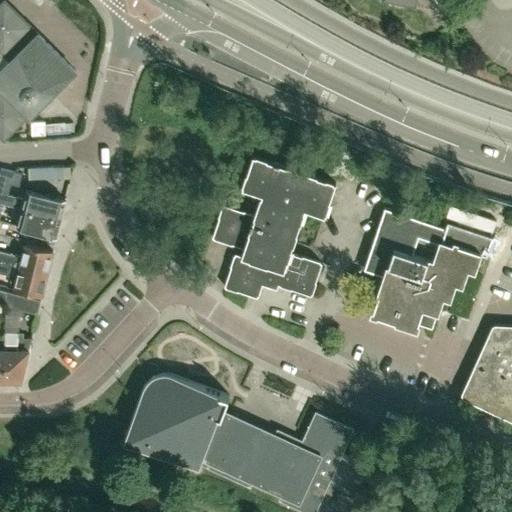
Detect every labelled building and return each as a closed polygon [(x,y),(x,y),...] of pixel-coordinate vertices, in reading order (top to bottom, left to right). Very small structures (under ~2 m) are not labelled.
[(0,134),(4,139),(28,115),(29,116),(75,70),(38,33),(31,26),(4,0),(2,0),(0,2),(0,49),(11,61),(0,71),(0,92),(0,93),(0,90),(1,89),(5,92),(0,96),(0,134)] [(40,0),(50,9),(58,0),(40,0)] [(45,133),(44,121),(32,121),(32,134),(45,133)] [(56,140),(82,138),(82,123),(55,124),(56,140)] [(277,288),(278,284),(311,295),(322,262),(291,252),(306,208),(326,215),(337,182),(304,171),(301,179),(284,173),(287,166),(253,154),(242,187),(262,194),(255,215),(223,204),(212,237),(244,247),(242,255),(235,253),(224,286),(257,297),(262,283),(277,288)] [(0,202),(23,208),(61,217),(65,200),(28,191),(26,198),(6,194),(9,184),(19,187),(22,174),(0,168),(0,169),(0,202)] [(19,227),(56,236),(61,217),(23,208),(0,202),(0,233),(4,235),(8,223),(0,220),(0,215),(3,205),(23,210),(19,227)] [(385,276),(372,313),(416,328),(418,323),(432,327),(443,295),(450,297),(455,281),(462,283),(467,267),(474,269),(480,253),(487,255),(493,236),(470,229),(468,235),(385,207),(364,269),(385,276)] [(0,261),(47,273),(53,250),(25,243),(22,256),(0,250),(0,261)] [(0,272),(17,277),(14,289),(42,296),(47,273),(0,261),(0,272)] [(282,289),(274,314),(286,318),(295,294),(282,289)] [(31,298),(6,292),(5,305),(5,307),(27,311),(37,314),(41,300),(31,298)] [(511,325),(498,325),(496,325),(494,325),(493,326),(467,382),(462,391),(462,396),(465,398),(476,404),(511,419),(511,325)] [(5,331),(5,349),(5,379),(21,379),(31,338),(18,338),(18,331),(5,331)] [(157,374),(155,375),(153,376),(150,378),(149,380),(147,382),(145,384),(124,442),(199,469),(201,463),(251,486),(255,478),(282,491),(279,499),(307,511),(354,511),(384,443),(372,438),(362,460),(343,452),(354,428),(315,410),(299,446),(223,412),(229,395),(168,373),(165,373),(163,373),(160,373),(157,374)]
